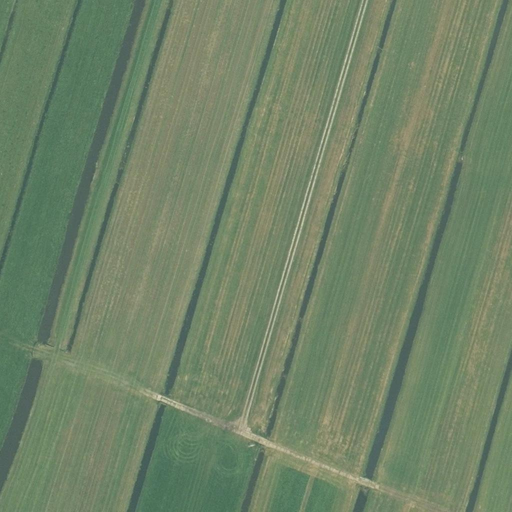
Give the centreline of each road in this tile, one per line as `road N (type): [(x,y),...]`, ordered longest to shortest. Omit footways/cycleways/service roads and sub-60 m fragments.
road 1 (track): [(441,511),(240,432),(363,0)]
road 2 (track): [(240,432),(0,337)]
